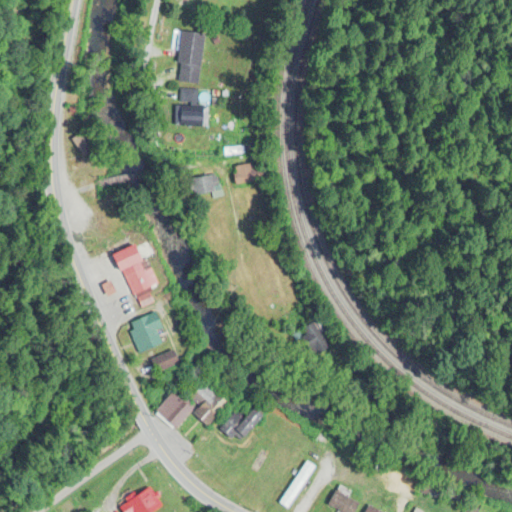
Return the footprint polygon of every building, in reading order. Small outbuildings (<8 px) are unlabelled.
[(206,33),(198,82),(178,79),(180,63),(174,62),(179,29),(206,33)] [(176,126),(204,126),(204,106),(176,106),(176,126)] [(71,140),(82,156),(96,148),(85,131),(71,140)] [(251,171),(251,166),(234,166),(234,183),(263,183),(263,171),(251,171)] [(211,193),(213,200),(222,198),(216,174),(190,181),(194,197),(211,193)] [(135,245),(146,268),(152,265),(160,283),(134,295),(115,254),(135,245)] [(154,311),(162,326),(155,330),(162,344),(140,355),(129,331),(134,329),(131,322),(154,311)] [(330,352),(314,323),(299,331),(316,360),(330,352)] [(156,375),(180,364),(174,350),(150,361),(156,375)] [(173,393),(194,410),(175,432),(155,415),(173,393)] [(255,409),(262,416),(239,441),(233,435),(229,440),(222,433),(225,430),(221,426),(232,414),(241,423),(255,409)] [(308,459),(317,465),(287,510),(278,504),(308,459)] [(149,486),(165,508),(159,511),(118,511),(117,510),(149,486)] [(336,489),(363,503),(358,511),(343,511),(328,504),(336,489)]
